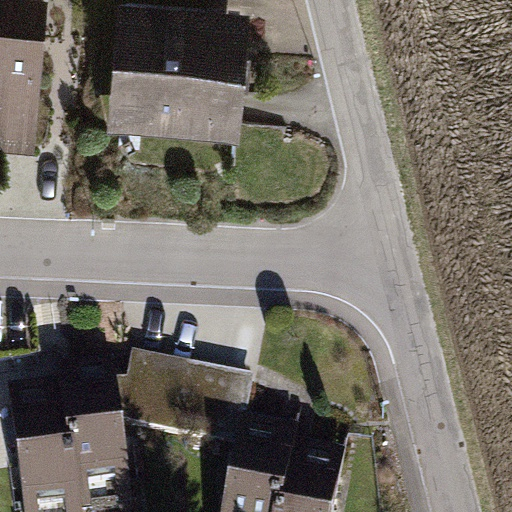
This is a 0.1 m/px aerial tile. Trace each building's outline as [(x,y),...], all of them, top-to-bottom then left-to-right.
[(114,0),(105,126),(239,136),(249,10),(114,0)] [(38,19),(0,16),(0,138),(30,141),(38,19)] [(114,364),(60,372),(63,386),(81,511),(103,511),(135,508),(126,429),(154,434),(168,364),(135,358),(131,387),(118,388),(114,364)] [(198,369),(168,364),(154,434),(183,439),(198,369)] [(226,375),(198,369),(183,439),(212,445),(226,375)] [(212,445),(242,451),(230,511),(281,511),(294,447),(297,434),(249,425),(257,381),(226,375),(212,445)] [(80,511),(63,386),(12,392),(28,511),(80,511)] [(335,511),(347,457),(294,447),(281,511),(335,511)]
